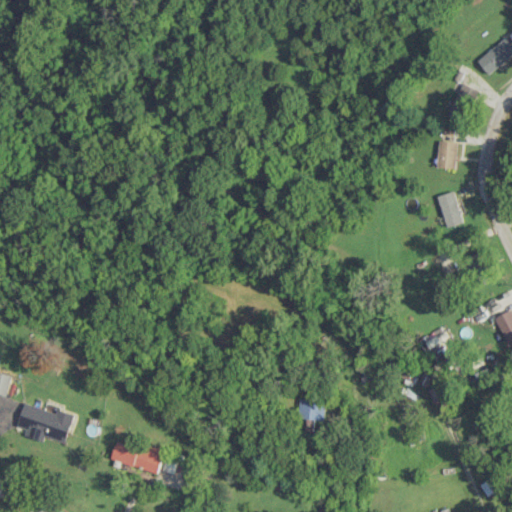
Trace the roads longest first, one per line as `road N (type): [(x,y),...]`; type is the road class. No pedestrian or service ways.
road 1 (residential): [(485,511),(439,415),(354,392)]
road 2 (residential): [(511,247),(487,182),(491,137),(511,95)]
